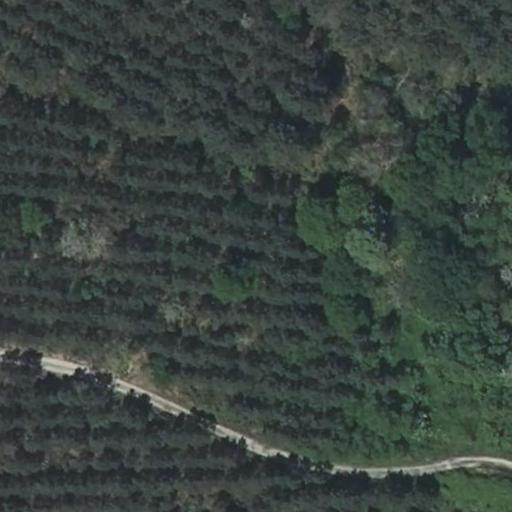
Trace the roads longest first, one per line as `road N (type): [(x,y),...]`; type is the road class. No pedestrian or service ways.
road 1 (track): [(511,197),(271,167),(0,82)]
road 2 (track): [(0,361),(102,370),(282,459),(342,476),(488,458)]
